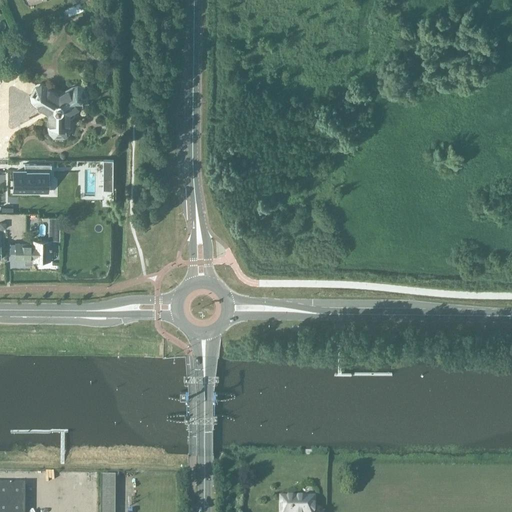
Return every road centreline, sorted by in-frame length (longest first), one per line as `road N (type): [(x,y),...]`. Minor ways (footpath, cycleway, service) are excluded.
road 1 (tertiary): [(195,203),(193,0)]
road 2 (primary): [(511,316),(316,313)]
road 3 (secondary): [(204,511),(204,358)]
